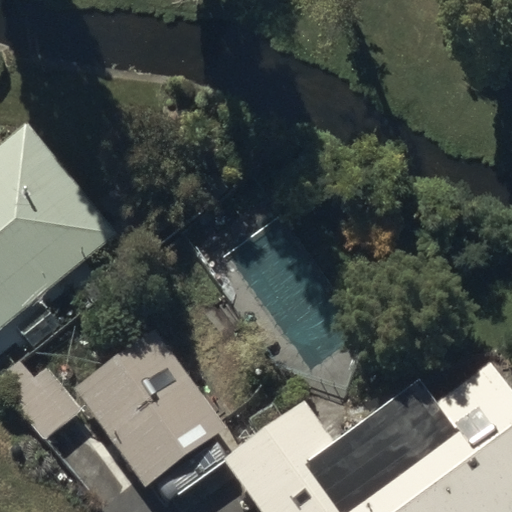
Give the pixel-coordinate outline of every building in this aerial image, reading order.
[(0,331),(113,239),(24,130),(0,149),(0,331)] [(365,350),(261,202),(196,249),(300,396),(365,350)] [(154,335),(72,394),(145,495),(227,436),(154,335)] [(79,415),(29,357),(0,382),(0,392),(45,444),(79,415)] [(307,409),(225,466),(256,511),(511,511),(511,395),(492,366),(433,407),(419,386),(333,446),(307,409)]
